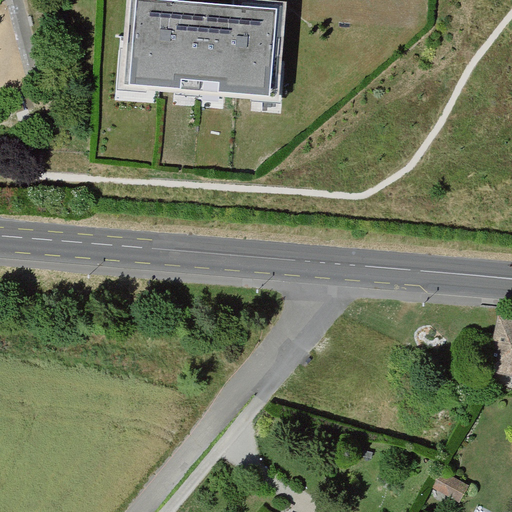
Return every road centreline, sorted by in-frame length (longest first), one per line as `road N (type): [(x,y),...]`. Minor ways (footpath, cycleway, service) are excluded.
road 1 (primary): [(335,264),(0,235)]
road 2 (unclassified): [(270,351),(131,511)]
road 3 (unclassified): [(270,351),(263,393),(165,511)]
road 4 (primary): [(511,281),(335,264)]
